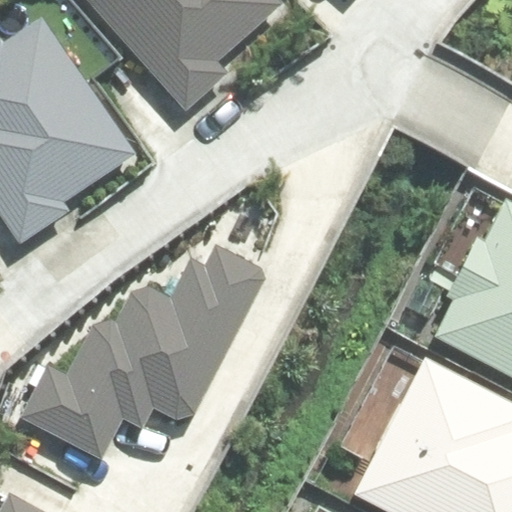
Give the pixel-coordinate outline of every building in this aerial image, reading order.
[(70,0),(188,113),(227,72),(216,61),(275,0),(70,0)] [(0,216),(22,246),(150,153),(40,2),(0,31),(0,216)] [(450,282),(429,318),(511,365),(511,190),(502,185),(478,226),(474,223),(442,277),(450,282)] [(47,365),(21,419),(103,459),(121,423),(143,434),(157,404),(200,424),(272,274),(219,248),(209,268),(187,258),(168,299),(137,284),(118,321),(101,313),(70,376),(47,365)] [(511,511),(511,394),(423,343),(346,477),(408,511),(511,511)] [(47,511),(14,494),(4,511),(47,511)]
